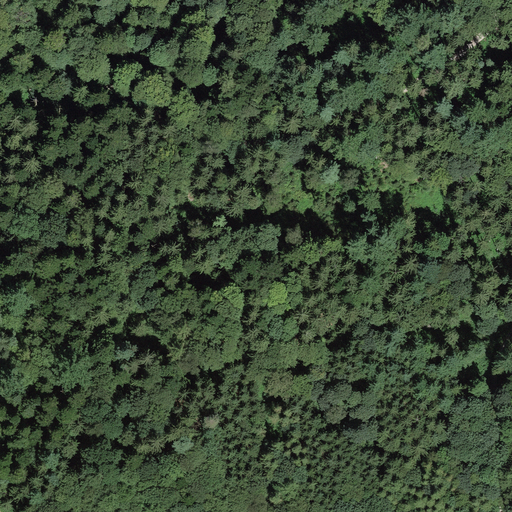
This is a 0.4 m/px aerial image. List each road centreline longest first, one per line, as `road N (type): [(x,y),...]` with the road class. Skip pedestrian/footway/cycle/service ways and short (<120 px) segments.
road 1 (track): [(510,0),(470,46),(422,79),(261,143),(181,129),(89,75),(0,53)]
road 2 (track): [(41,511),(77,459),(145,208),(181,129)]
road 3 (track): [(501,511),(494,375),(511,331)]
